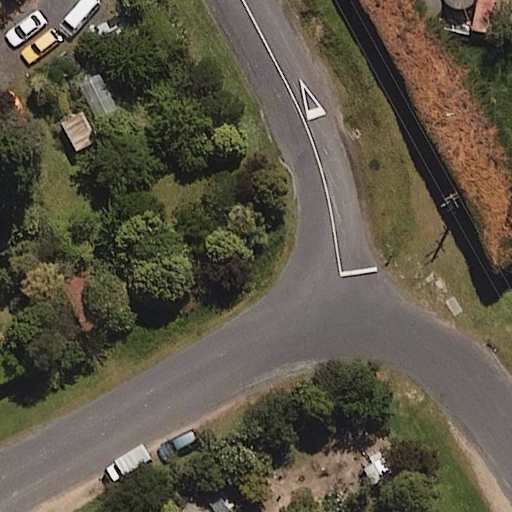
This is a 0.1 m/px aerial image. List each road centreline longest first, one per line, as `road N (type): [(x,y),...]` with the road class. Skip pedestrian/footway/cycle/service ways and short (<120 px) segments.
road 1 (residential): [(340,317),(282,331),(0,483)]
road 2 (residential): [(340,317),(341,275),(312,138),(243,0)]
road 3 (residential): [(511,434),(439,352),(388,324),(340,317)]
